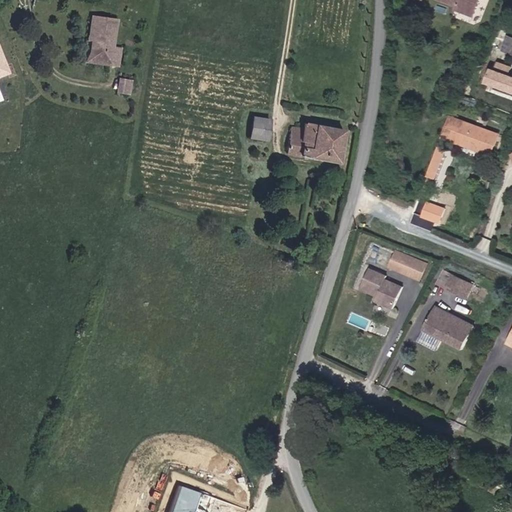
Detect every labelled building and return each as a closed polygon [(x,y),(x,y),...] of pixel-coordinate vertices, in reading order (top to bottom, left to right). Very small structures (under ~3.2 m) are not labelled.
[(449,0),(455,2),(454,5),(473,14),(478,0),(449,0)] [(111,47),(115,19),(91,15),(87,40),(91,40),(88,62),(106,65),(118,66),(121,48),(111,47)] [(511,51),(511,34),(507,34),(502,49),(511,51)] [(492,68),(487,82),(511,91),(511,74),(511,75),(511,74),(511,65),(499,61),(496,69),(492,68)] [(132,81),(121,79),(119,91),(130,93),(132,81)] [(253,115),(250,136),(265,138),(268,118),(253,115)] [(500,133),(451,115),(444,133),(493,151),(500,133)] [(303,127),(291,125),(286,151),(339,162),(345,129),(304,122),(303,127)] [(493,151),(444,133),(443,136),(492,154),(493,151)] [(447,150),(440,148),(429,177),(436,180),(447,150)] [(426,262),(395,249),(391,260),(399,263),(397,268),(419,277),(426,262)] [(386,273),(369,266),(360,286),(377,293),(375,298),(393,306),(402,285),(385,277),(386,273)] [(469,282),(451,272),(444,285),(462,295),(469,282)] [(452,313),(435,304),(433,309),(450,317),(452,313)] [(450,317),(433,309),(424,327),(463,347),(475,324),(452,313),(450,317)]
